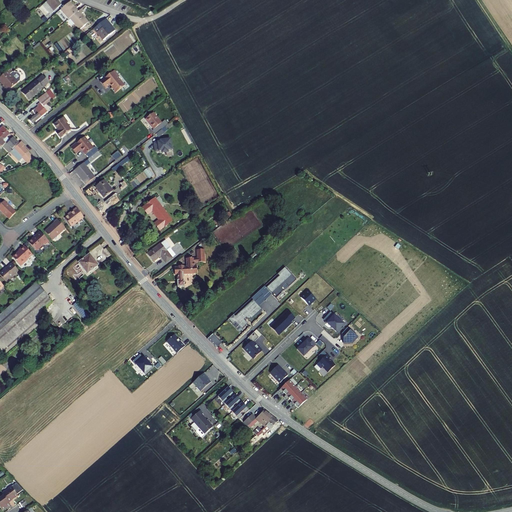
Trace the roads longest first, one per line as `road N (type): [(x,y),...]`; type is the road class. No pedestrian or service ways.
road 1 (tertiary): [(73,191),(242,384)]
road 2 (tertiary): [(242,384),(316,440),(440,511)]
